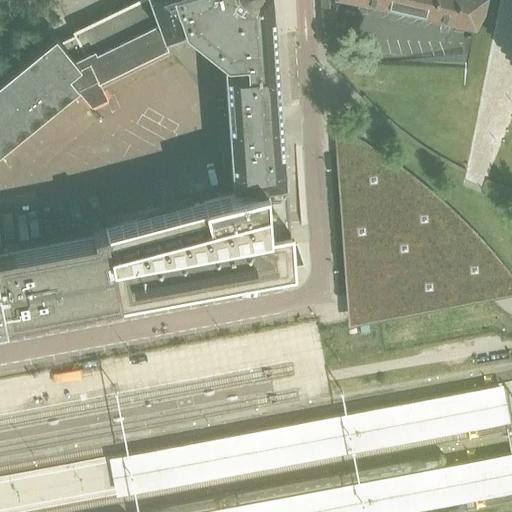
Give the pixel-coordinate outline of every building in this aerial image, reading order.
[(164,35),(152,4),(150,0),(136,0),(73,31),(75,34),(60,41),(55,34),(0,79),(0,149),(76,87),(81,92),(82,92),(78,86),(78,85),(86,79),(90,88),(100,83),(98,80),(168,46),(164,35)] [(150,0),(152,4),(164,35),(183,28),(223,60),(230,155),(231,184),(253,185),(254,185),(265,184),(285,181),(272,0),(150,0)] [(320,0),(323,33),(337,32),(335,0),(364,0),(383,4),(443,18),(442,21),(450,22),(451,20),(474,25),(482,9),(484,0),(320,0)] [(362,142),(334,125),(347,325),(380,319),(491,299),(511,295),(511,277),(500,262),(478,237),(445,204),(413,177),(384,156),(362,142)] [(253,190),(106,229),(119,300),(293,268),(291,246),(290,246),(285,181),(286,181),(285,181),(265,184),(254,185),(254,187),(254,188),(253,188),(253,190)] [(119,300),(106,229),(91,233),(92,238),(0,253),(0,322),(113,302),(113,301),(117,300),(117,301),(119,300)]
